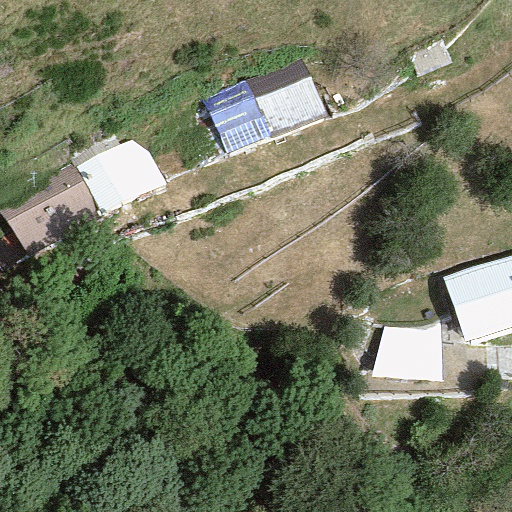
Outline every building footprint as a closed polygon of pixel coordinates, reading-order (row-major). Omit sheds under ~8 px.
[(355,153),(326,90),(226,134),(254,198),(355,153)] [(230,213),(193,140),(92,191),(129,263),(230,213)] [(92,191),(17,228),(54,301),(129,263),(92,191)] [(511,300),(467,313),(492,402),(511,396),(511,300)] [(382,376),(445,375),(444,329),(382,330),(382,376)]
